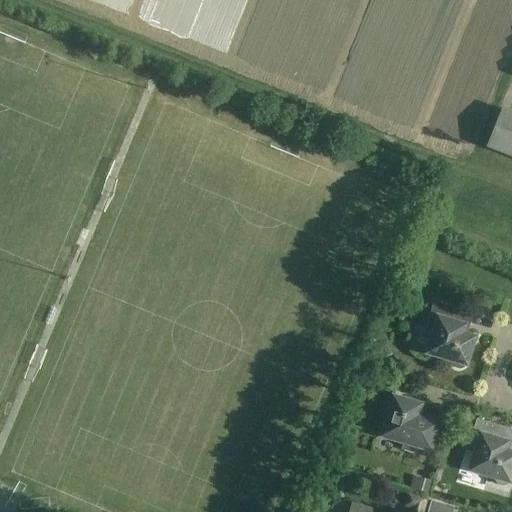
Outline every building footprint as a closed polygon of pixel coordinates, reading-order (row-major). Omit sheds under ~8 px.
[(511,156),(511,112),(500,108),(484,145),(511,156)] [(402,272),(395,292),(408,296),(413,281),(409,280),(410,275),(411,271),(408,270),(403,268),(402,272)] [(457,369),(460,368),(463,367),(465,364),(468,352),(467,351),(472,337),(460,333),(466,312),(432,301),(424,328),(432,330),(425,352),(450,359),(450,363),(451,366),(454,368),(457,369)] [(426,457),(436,423),(414,416),(418,404),(403,400),(404,399),(392,395),(388,395),(385,397),(383,399),(382,402),(383,406),(384,409),(387,410),(380,435),(402,441),(399,449),(426,457)] [(500,486),(503,486),(506,484),(508,481),(511,469),(510,468),(511,462),(511,453),(503,450),(509,429),(475,418),(467,445),(475,448),(468,469),(493,476),(493,480),(494,483),(497,485),(500,486)] [(334,474),(331,482),(341,485),(344,477),(334,474)] [(412,476),(408,488),(427,493),(430,481),(412,476)] [(406,511),(422,511),(426,498),(406,492),(401,507),(407,508),(406,511)] [(429,500),(425,511),(434,511),(437,502),(429,500)]
